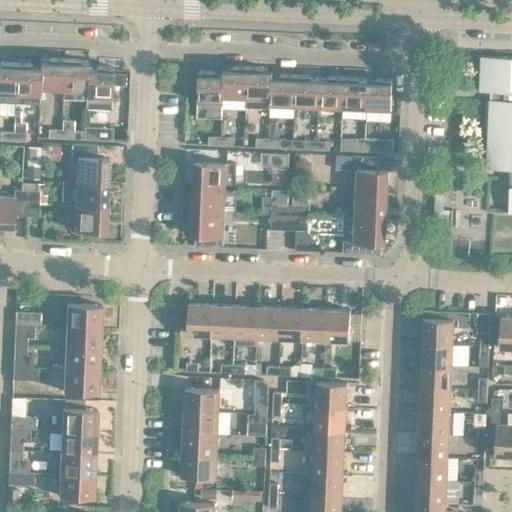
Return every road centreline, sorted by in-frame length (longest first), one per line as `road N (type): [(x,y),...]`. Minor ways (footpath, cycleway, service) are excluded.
road 1 (unclassified): [(150,6),(419,20)]
road 2 (residential): [(417,63),(149,51)]
road 3 (residential): [(388,278),(139,266)]
road 4 (residential): [(129,511),(139,266)]
road 5 (residential): [(379,511),(388,278)]
road 6 (residential): [(408,280),(417,63)]
road 7 (residential): [(139,266),(149,51)]
road 8 (unclassified): [(0,0),(150,6)]
road 9 (residential): [(149,51),(0,44)]
road 10 (residential): [(139,266),(0,261)]
